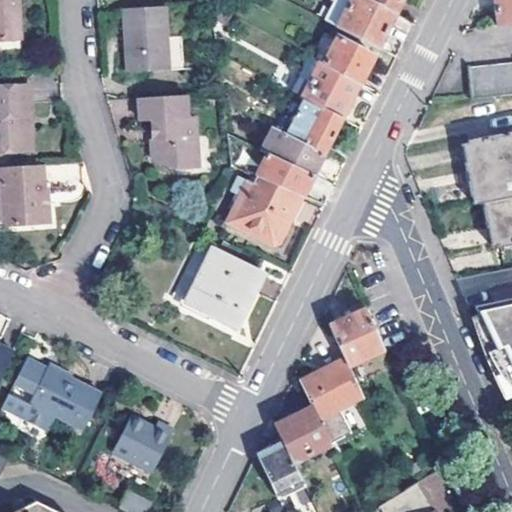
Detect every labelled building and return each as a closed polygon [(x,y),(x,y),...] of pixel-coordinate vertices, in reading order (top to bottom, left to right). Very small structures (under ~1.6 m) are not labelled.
[(0,0),(0,41),(17,40),(14,0),(0,0)] [(208,0),(209,5),(219,10),(224,0),(208,0)] [(334,0),(324,21),(336,27),(350,0),(334,0)] [(350,0),(336,27),(378,48),(394,14),(366,0),(350,0)] [(366,0),(394,14),(401,0),(366,0)] [(511,0),(495,0),(498,19),(499,26),(511,24),(511,0)] [(209,5),(211,21),(231,30),(237,19),(219,10),(209,5)] [(164,7),(120,8),(125,76),(168,73),(166,39),(164,7)] [(320,62),(324,64),(338,38),(326,33),(312,58),(320,62)] [(166,39),(168,73),(191,72),(190,63),(182,64),(181,38),(166,39)] [(338,38),(324,64),(360,83),(368,67),(372,69),(375,63),(371,60),(373,55),(338,38)] [(305,100),(342,119),(360,83),(324,64),(320,62),(309,83),(299,79),(292,92),(305,100)] [(469,68),(472,100),(511,95),(511,66),(473,70),(473,68),(469,68)] [(0,151),(25,150),(23,117),(30,116),(28,86),(0,87),(0,151)] [(273,129),(286,135),(305,100),(292,92),(273,129)] [(186,95),(137,99),(139,121),(152,121),(153,138),(150,138),(152,161),(153,162),(174,169),(199,167),(194,118),(189,118),(186,95)] [(305,100),(286,135),(323,154),(324,155),(342,119),(305,100)] [(23,117),(25,150),(32,150),(30,116),(23,117)] [(268,155),(311,176),(323,154),(286,135),(273,129),(261,152),(268,155)] [(511,131),(507,133),(507,136),(501,138),(501,134),(468,141),(468,143),(471,160),(462,162),(470,205),(480,204),(485,226),(492,224),(497,246),(497,248),(511,245),(511,131)] [(244,172),(256,150),(227,136),(231,166),(244,172)] [(459,145),(462,162),(471,160),(468,143),(459,145)] [(256,177),(258,178),(301,197),(311,176),(268,155),(256,177)] [(41,191),(46,191),(44,165),(1,168),(5,227),(44,225),(41,191)] [(251,175),(248,183),(255,186),(258,178),(256,177),(251,175)] [(248,183),(232,214),(227,223),(262,241),(262,243),(270,247),(274,247),(276,246),(278,245),(280,242),(282,236),(281,235),(301,197),(258,178),(255,186),(248,183)] [(232,214),(248,183),(239,179),(231,194),(234,196),(227,211),(232,214)] [(49,191),(46,191),(41,191),(44,225),(51,224),(49,191)] [(485,226),(489,248),(497,246),(492,224),(485,226)] [(222,253),(218,251),(200,285),(198,284),(189,302),(214,315),(232,324),(245,298),(253,302),(267,276),(242,262),(247,251),(228,243),(222,253)] [(200,285),(218,251),(210,247),(178,306),(211,322),(214,315),(189,302),(198,284),(200,285)] [(511,290),(477,307),(498,352),(511,381),(511,290)] [(245,298),(232,324),(240,328),(253,302),(245,298)] [(329,327),(346,361),(348,367),(384,349),(366,310),(329,327)] [(0,344),(0,377),(13,351),(0,344)] [(100,394),(82,384),(80,387),(76,385),(59,376),(26,359),(12,388),(44,405),(39,414),(34,425),(59,438),(67,422),(82,428),(100,394)] [(313,410),(318,420),(364,398),(348,367),(346,361),(301,383),(313,410)] [(80,387),(82,384),(84,381),(62,370),(59,376),(76,385),(80,387)] [(2,408),(34,425),(39,414),(8,397),(2,408)] [(284,445),(294,464),(331,446),(318,420),(313,410),(276,428),(284,445)] [(132,415),(129,421),(137,425),(140,427),(143,421),(132,415)] [(158,421),(155,427),(143,421),(140,427),(137,425),(129,421),(112,451),(151,471),(175,429),(158,421)] [(258,458),(276,494),(302,481),(294,464),(284,445),(258,458)] [(0,474),(12,455),(0,448),(0,474)] [(436,511),(419,483),(379,508),(381,511),(436,511)] [(128,491),(120,507),(131,511),(146,511),(151,502),(128,491)] [(64,511),(35,496),(3,511),(64,511)]
